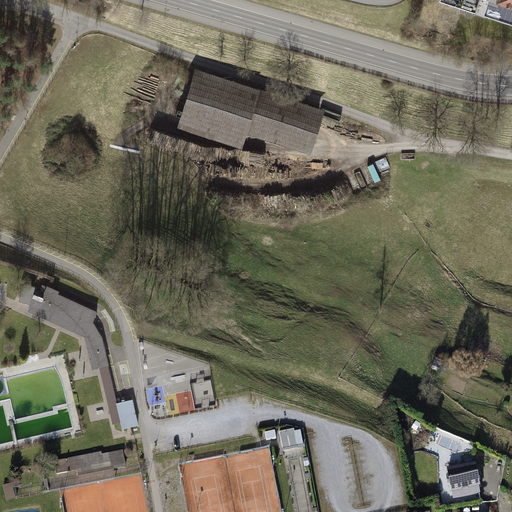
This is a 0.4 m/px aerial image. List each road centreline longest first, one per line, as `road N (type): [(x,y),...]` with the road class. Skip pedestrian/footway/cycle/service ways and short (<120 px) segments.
road 1 (unclassified): [(78,20),(389,126),(511,154)]
road 2 (primary): [(180,0),(454,78),(511,85)]
road 3 (unclassified): [(0,235),(85,273),(108,294),(128,330),(146,435)]
road 4 (unclassified): [(78,20),(0,157)]
